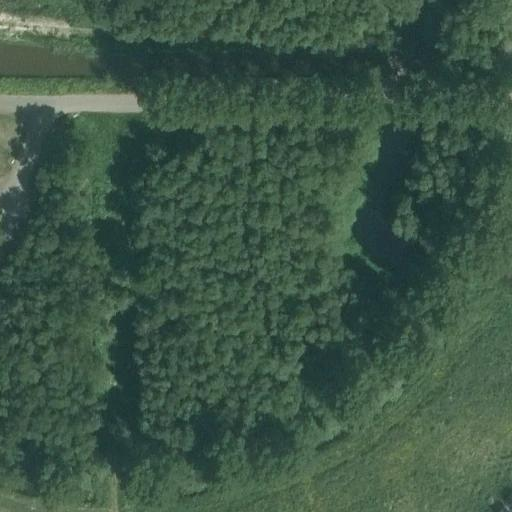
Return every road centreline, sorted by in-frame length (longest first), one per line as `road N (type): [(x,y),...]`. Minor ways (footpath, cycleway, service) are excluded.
road 1 (unclassified): [(511,107),(48,98)]
road 2 (unknown): [(0,29),(368,32),(386,47),(386,104)]
